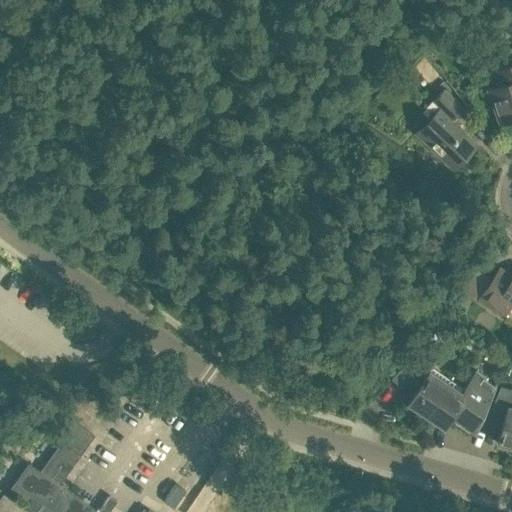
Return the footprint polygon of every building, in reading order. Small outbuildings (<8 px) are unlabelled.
[(511,120),(511,65),(497,70),(502,85),(488,90),(500,124),(511,120)] [(451,119),(462,108),(443,90),(422,111),(432,121),(419,135),(450,166),(474,141),(451,119)] [(478,299),(491,308),(502,316),(511,303),(511,276),(500,268),(478,299)] [(470,300),(473,296),(481,284),(474,279),(472,277),(460,294),(462,295),(470,300)] [(483,345),(475,340),(467,351),(475,356),(483,345)] [(426,415),(450,380),(412,355),(391,378),(401,388),(413,375),(422,381),(407,402),(426,415)] [(464,389),(450,380),(426,415),(445,428),(452,417),(456,420),(455,422),(469,432),(470,429),(475,433),(496,386),(475,372),(464,389)] [(511,389),(501,386),(488,414),(504,418),(497,442),(511,446),(511,389)] [(145,511),(141,509),(138,511),(107,511),(109,509),(102,505),(98,511),(59,483),(87,444),(68,430),(40,470),(28,461),(9,487),(27,499),(30,494),(41,501),(33,511),(145,511)] [(181,511),(188,505),(194,498),(195,497),(177,484),(164,501),(173,508),(174,506),(181,511)] [(23,511),(24,511),(3,496),(0,500),(0,511),(23,511)]
